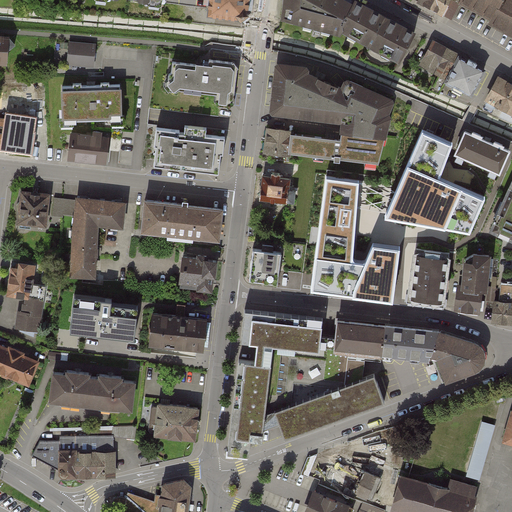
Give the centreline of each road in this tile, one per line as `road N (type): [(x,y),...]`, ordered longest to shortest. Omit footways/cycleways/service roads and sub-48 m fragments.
road 1 (residential): [(213,469),(286,452),(501,371)]
road 2 (residential): [(495,336),(456,320),(231,293)]
road 3 (residential): [(4,167),(244,192)]
road 4 (tertiary): [(268,0),(244,192)]
road 5 (tertiary): [(231,293),(213,469)]
road 6 (residential): [(498,63),(463,125),(409,101)]
road 7 (residential): [(385,0),(498,63)]
